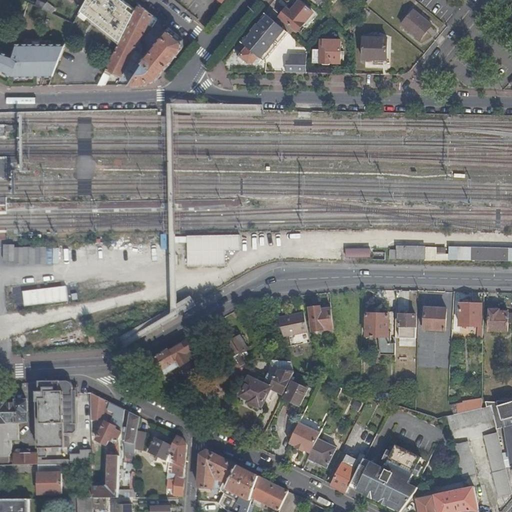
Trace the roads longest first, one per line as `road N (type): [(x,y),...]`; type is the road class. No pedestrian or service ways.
road 1 (tertiary): [(511,280),(279,280),(128,358),(79,368)]
road 2 (unclassified): [(511,102),(228,96),(186,77)]
road 3 (residential): [(186,77),(160,96),(0,101)]
road 4 (residential): [(196,433),(359,511)]
road 5 (residential): [(79,368),(196,433)]
